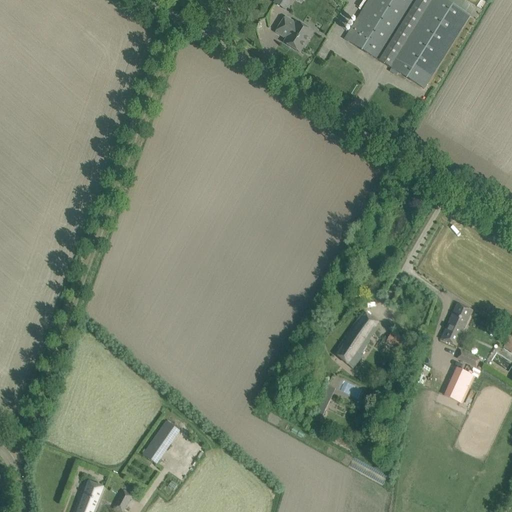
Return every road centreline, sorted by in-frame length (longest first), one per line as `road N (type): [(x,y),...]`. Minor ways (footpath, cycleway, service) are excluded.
road 1 (track): [(9,459),(25,440),(180,19)]
road 2 (unclassified): [(511,225),(148,0)]
